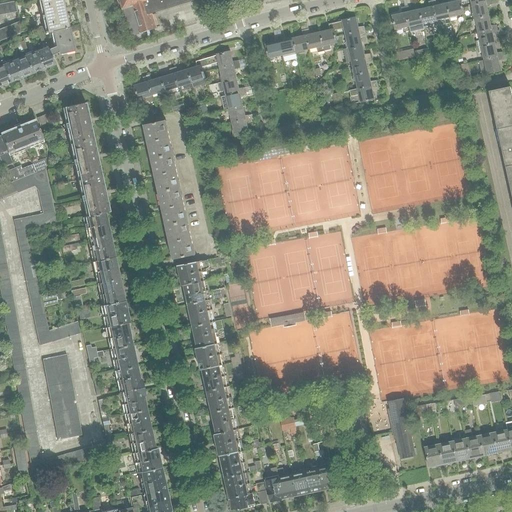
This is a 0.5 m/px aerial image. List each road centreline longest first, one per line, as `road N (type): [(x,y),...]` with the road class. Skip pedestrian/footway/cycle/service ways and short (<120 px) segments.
road 1 (residential): [(103,68),(203,511)]
road 2 (residential): [(103,68),(341,0)]
road 3 (unclassified): [(389,511),(511,483)]
